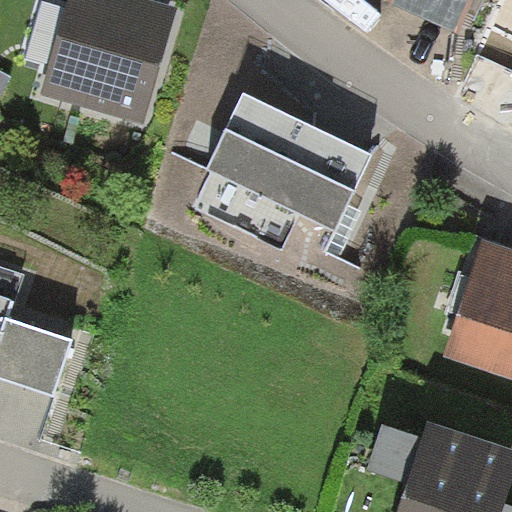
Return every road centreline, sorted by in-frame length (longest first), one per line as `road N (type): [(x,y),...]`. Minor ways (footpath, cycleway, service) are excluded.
road 1 (residential): [(511,161),(415,104),(275,0)]
road 2 (residential): [(140,511),(0,465)]
